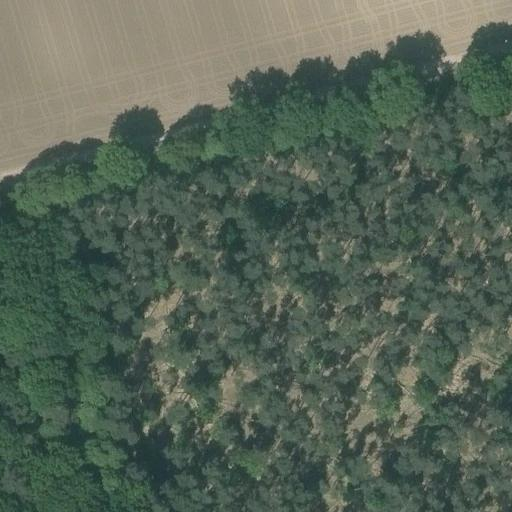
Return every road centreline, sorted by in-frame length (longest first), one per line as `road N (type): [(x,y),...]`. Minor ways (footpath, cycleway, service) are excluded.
road 1 (track): [(511,47),(13,176)]
road 2 (track): [(100,511),(13,176)]
